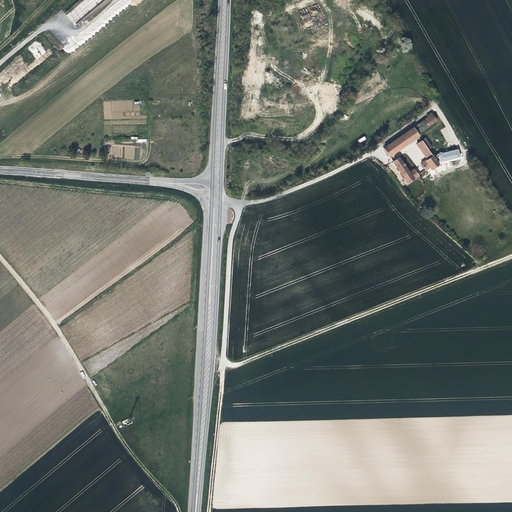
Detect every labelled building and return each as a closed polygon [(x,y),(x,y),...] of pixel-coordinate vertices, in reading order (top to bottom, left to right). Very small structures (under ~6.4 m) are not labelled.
[(109,0),(78,0),(73,5),(85,21),(109,0)] [(85,21),(73,5),(8,59),(11,63),(20,75),(85,21)] [(432,114),(426,118),(382,148),(388,157),(418,136),(416,134),(436,120),(432,114)] [(426,138),(417,144),(426,159),(421,163),(427,173),(440,165),(427,145),(429,144),(426,138)] [(140,148),(112,145),(111,157),(134,159),(134,155),(139,156),(140,148)] [(440,162),(460,157),(458,149),(438,154),(440,162)] [(415,168),(410,171),(401,156),(393,161),(408,184),(420,176),(415,168)]
